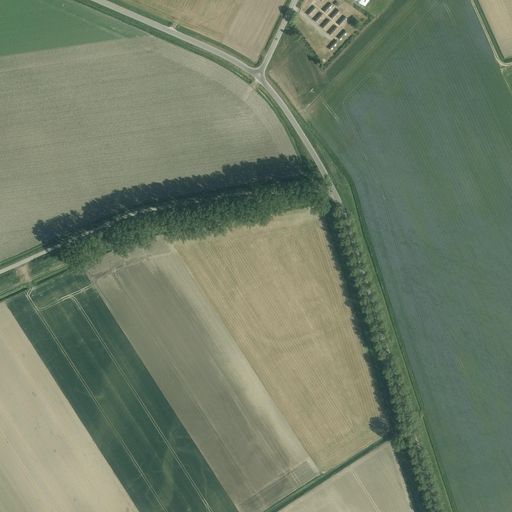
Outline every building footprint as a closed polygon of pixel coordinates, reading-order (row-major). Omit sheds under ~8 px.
[(331,3),(323,11),(325,12),(328,8),(332,4),(331,3)] [(310,11),(307,14),(308,15),(316,8),(314,6),(310,11)] [(338,10),(331,17),(332,19),(339,11),(338,10)] [(318,17),(314,20),(316,22),(323,14),(321,13),(318,17)] [(345,16),(338,24),(339,25),(341,23),(346,18),(345,16)] [(325,23),(322,27),(323,28),(327,24),(330,21),(329,19),(328,21),(326,22),(325,23)] [(330,32),(329,34),(330,35),(334,31),(337,27),(336,26),(332,31),(330,32)] [(342,34),(338,38),(340,39),(347,32),(345,30),(342,34)] [(332,45),(329,48),(330,50),(337,41),(336,40),(332,45)]
